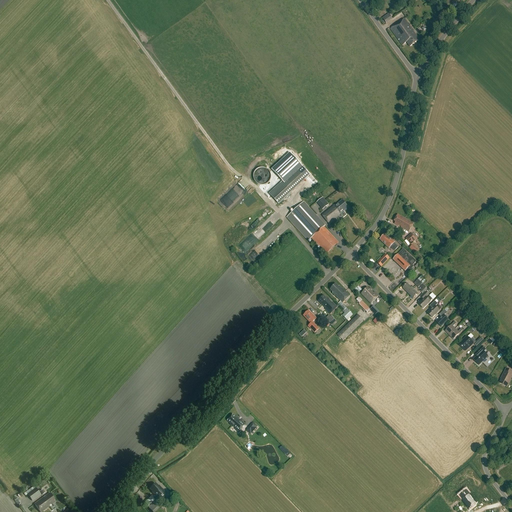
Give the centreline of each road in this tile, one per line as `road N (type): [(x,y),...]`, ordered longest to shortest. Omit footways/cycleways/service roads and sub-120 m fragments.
road 1 (track): [(330,274),(260,191),(229,168),(106,0)]
road 2 (tertiary): [(111,511),(263,339),(350,254)]
road 3 (tertiary): [(506,412),(350,254)]
road 4 (tertiary): [(350,254),(396,181),(416,76)]
